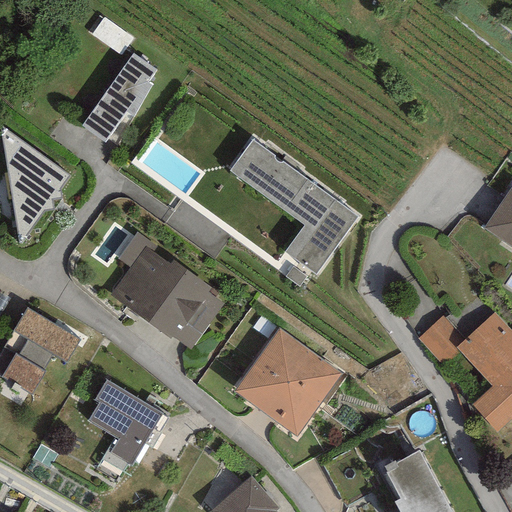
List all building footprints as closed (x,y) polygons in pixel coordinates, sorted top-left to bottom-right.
[(108,16),(94,36),(124,57),(138,36),(108,16)] [(155,79),(131,62),(80,136),(100,150),(122,119),(130,125),(152,95),(147,91),(155,79)] [(59,184),(1,142),(14,245),(59,184)] [(356,223),(249,147),(225,180),(299,233),(280,259),(313,283),(356,223)] [(511,185),(483,229),(511,248),(511,185)] [(168,276),(145,259),(113,303),(188,356),(222,309),(207,298),(210,294),(174,268),(168,276)] [(81,345),(26,313),(4,352),(17,359),(4,383),(30,398),(49,363),(65,372),(81,345)] [(464,340),(456,348),(460,352),(491,386),(470,405),(496,433),(511,420),(511,421),(511,333),(493,314),(464,340)] [(442,316),(417,339),(443,367),(460,352),(456,348),(464,340),(442,316)] [(339,381),(276,335),(230,397),(292,443),(339,381)] [(161,420),(104,387),(92,407),(96,410),(84,430),(113,447),(105,460),(129,474),(161,420)] [(445,511),(416,457),(402,464),(405,469),(387,478),(402,507),(394,511),(445,511)] [(270,511),(249,485),(214,511),(270,511)]
